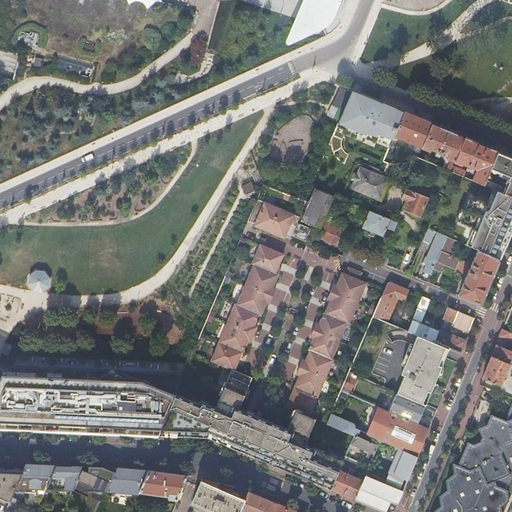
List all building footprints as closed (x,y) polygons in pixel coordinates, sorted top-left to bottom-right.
[(111,0),(112,3),(114,0),(128,0),(130,3),(130,10),(134,2),(142,2),(149,7),(149,15),(152,4),(164,3),(170,5),(165,0),(111,0)] [(342,0),(302,0),(295,18),(284,43),(284,45),(287,47),(290,46),(325,29),(332,23),(337,13),(340,6),(342,0)] [(349,93),(338,88),(332,102),(343,106),(349,93)] [(392,143),(395,136),(404,113),(393,109),(363,96),(353,92),(338,126),(348,130),(364,136),(376,142),(378,137),(392,143)] [(342,108),(332,103),(331,107),(329,110),(340,114),(342,108)] [(421,120),(404,113),(395,136),(423,148),(432,125),(421,120)] [(448,131),(432,125),(423,148),(422,149),(430,152),(431,150),(445,156),(444,158),(449,160),(445,169),(451,171),(453,167),(455,162),(465,138),(448,131)] [(364,136),(348,130),(346,134),(362,141),(364,136)] [(378,137),(376,142),(390,148),(392,143),(378,137)] [(471,141),(465,138),(455,162),(462,165),(463,164),(480,171),(479,174),(478,173),(476,175),(473,181),(484,185),(490,170),(498,152),(471,141)] [(510,178),(504,193),(511,196),(511,157),(498,152),(490,170),(492,171),(494,174),(498,173),(510,178)] [(466,172),(453,167),(451,171),(464,177),(466,172)] [(392,176),(385,173),(371,168),(370,170),(369,172),(361,169),(353,189),(381,201),(392,176)] [(396,172),(387,168),(386,171),(385,173),(392,176),(394,177),(396,172)] [(253,192),(252,183),(241,184),(242,193),(253,192)] [(421,217),(431,192),(410,183),(404,199),(407,200),(404,210),(413,213),(413,216),(418,218),(420,216),(421,217)] [(314,189),(308,202),(309,202),(302,218),(301,221),(319,229),(316,237),(344,249),(345,240),(349,231),(328,221),(337,199),(332,197),(314,189)] [(291,195),(281,190),(279,195),(289,200),(291,195)] [(511,196),(504,193),(499,191),(496,197),(493,205),(489,203),(472,196),(466,211),(461,223),(472,228),(477,230),(470,247),(472,248),(478,251),(500,260),(511,230),(511,196)] [(259,200),(250,221),(256,224),(255,226),(285,238),(286,237),(292,240),(294,236),(299,224),(301,221),(302,218),(259,200)] [(466,211),(461,209),(457,221),(461,223),(466,211)] [(388,229),(395,232),(398,224),(367,211),(366,214),(368,215),(363,229),(371,232),(370,236),(374,238),(376,234),(384,237),(388,229)] [(310,229),(299,224),(294,236),(305,241),(310,229)] [(477,230),(472,228),(465,245),(467,246),(470,247),(477,230)] [(435,232),(428,229),(423,241),(430,244),(435,232)] [(423,272),(431,275),(433,269),(447,237),(438,233),(427,257),(426,257),(423,263),(427,264),(423,272)] [(451,255),(457,242),(447,237),(433,269),(439,271),(441,268),(444,269),(446,266),(456,270),(461,259),(451,255)] [(253,264),(255,264),(251,272),(254,273),(270,280),(275,282),(279,274),(276,273),(279,266),(284,254),(261,245),(253,264)] [(491,282),(500,260),(478,251),(459,293),(461,296),(481,305),(491,282)] [(381,264),(387,266),(389,261),(383,258),(381,264)] [(468,263),(461,259),(456,270),(464,273),(468,263)] [(324,313),(321,322),(337,330),(338,329),(344,332),(347,323),(350,324),(367,283),(359,280),(361,277),(363,273),(349,267),(346,274),(343,273),(337,286),(331,301),(325,313),(324,313)] [(232,272),(227,270),(223,280),(228,282),(230,277),(232,272)] [(48,278),(43,272),(34,271),(29,274),(27,286),(32,290),(37,291),(41,291),(47,287),(48,278)] [(316,450),(305,446),(316,419),(310,416),(296,410),(288,430),(273,423),(251,414),(239,409),(252,378),(234,371),(239,359),(242,352),(243,352),(248,341),(255,326),(259,314),(261,315),(267,302),(273,287),(275,282),(270,280),(254,273),(251,272),(246,284),(237,305),(235,304),(228,322),(220,340),(211,361),(232,370),(224,388),(221,395),(216,408),(209,405),(201,401),(199,404),(176,394),(159,434),(169,435),(207,436),(235,448),(256,456),(258,457),(260,458),(286,469),(304,477),(332,489),(337,477),(339,472),(340,471),(342,465),(343,463),(344,462),(338,460),(331,457),(316,450)] [(408,291),(389,283),(386,288),(382,297),(374,317),(387,323),(398,298),(404,301),(406,296),(408,291)] [(328,299),(331,301),(337,286),(334,285),(328,299)] [(273,287),(267,302),(270,303),(276,289),(273,287)] [(413,320),(421,323),(431,300),(423,297),(413,320)] [(475,319),(448,308),(444,319),(471,330),(475,319)] [(215,311),(210,309),(206,319),(211,321),(213,316),(215,311)] [(429,326),(421,323),(413,320),(408,332),(418,336),(434,342),(439,331),(429,326)] [(287,406),(296,410),(310,416),(334,360),(332,359),(344,332),(338,329),(337,330),(321,322),(320,324),(314,339),(309,350),(310,350),(306,361),(300,376),(287,406)] [(316,323),(310,337),(314,339),(320,324),(316,323)] [(257,327),(255,326),(248,341),(251,342),(257,327)] [(511,334),(503,330),(500,337),(511,342),(511,334)] [(204,340),(206,334),(200,331),(197,337),(204,340)] [(466,342),(439,331),(434,342),(449,349),(461,354),(466,342)] [(414,344),(410,353),(405,365),(401,375),(404,376),(397,393),(423,404),(428,393),(431,394),(435,385),(437,380),(438,376),(441,369),(443,370),(444,367),(442,366),(444,362),(449,349),(434,342),(418,336),(414,344)] [(402,364),(405,365),(410,353),(414,344),(411,343),(402,364)] [(511,352),(496,346),(491,357),(510,365),(511,365),(511,352)] [(491,357),(482,379),(487,381),(491,383),(500,387),(510,365),(491,357)] [(297,374),(300,376),(306,361),(303,360),(297,374)] [(349,394),(358,375),(350,372),(342,391),(349,394)] [(7,375),(2,375),(0,373),(0,422),(4,422),(4,427),(159,434),(176,394),(171,392),(145,381),(137,381),(129,380),(7,375)] [(438,386),(435,385),(431,394),(429,398),(430,397),(433,394),(436,391),(438,386)] [(423,413),(426,405),(423,404),(397,393),(389,412),(422,426),(425,420),(421,418),(423,413)] [(511,403),(505,421),(491,415),(487,426),(483,427),(479,430),(482,438),(480,443),(465,449),(469,458),(460,462),(457,467),(453,465),(453,475),(446,482),(446,492),(439,498),(440,508),(435,511),(501,511),(502,508),(509,502),(507,492),(511,480),(511,403)] [(423,443),(429,429),(422,426),(389,412),(378,407),(367,432),(366,434),(398,448),(418,457),(423,443)] [(331,415),(327,423),(338,428),(352,434),(353,432),(354,429),(355,427),(331,415)] [(342,493),(355,499),(365,475),(367,472),(378,447),(355,436),(351,444),(369,452),(367,457),(369,458),(367,460),(366,460),(361,472),(360,472),(360,473),(361,474),(358,479),(340,471),(339,472),(337,477),(332,489),(342,493)] [(418,457),(398,448),(389,472),(394,475),(404,479),(405,480),(408,481),(418,457)] [(344,460),(344,462),(343,463),(342,465),(355,471),(358,466),(344,460)] [(23,492),(44,493),(45,492),(56,465),(50,464),(26,463),(23,471),(16,487),(23,488),(23,492)] [(54,495),(68,502),(73,490),(82,469),(84,466),(79,466),(56,465),(45,492),(54,492),(54,495)] [(108,492),(118,467),(89,466),(89,473),(85,471),(82,469),(73,490),(89,491),(87,511),(98,511),(102,503),(92,498),(92,491),(108,492)] [(140,492),(149,470),(143,470),(118,467),(108,492),(106,496),(111,496),(112,492),(139,494),(140,492)] [(11,498),(16,487),(23,471),(0,469),(0,498),(9,502),(11,498)] [(178,501),(189,476),(158,472),(149,470),(140,492),(169,497),(168,499),(178,501)] [(386,480),(367,472),(365,475),(384,483),(386,480)] [(394,475),(389,472),(386,480),(384,483),(400,490),(402,484),(404,479),(394,475)] [(384,483),(365,475),(355,499),(372,506),(385,511),(388,511),(393,510),(396,504),(398,505),(404,491),(400,490),(384,483)] [(240,511),(249,492),(246,490),(206,480),(202,479),(192,503),(212,511),(240,511)] [(265,498),(249,492),(240,511),(274,511),(278,504),(265,498)] [(9,502),(6,510),(9,511),(16,511),(20,502),(11,498),(9,502)]
